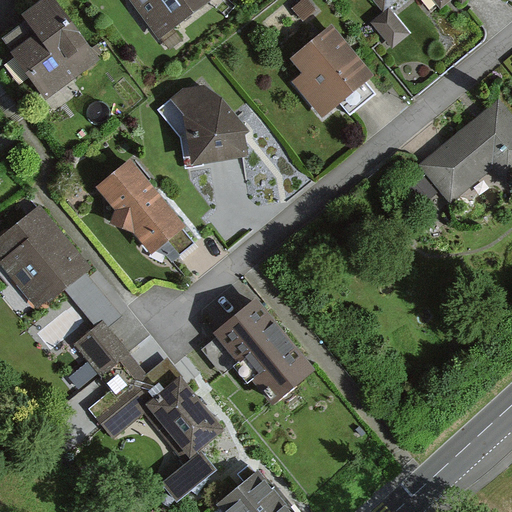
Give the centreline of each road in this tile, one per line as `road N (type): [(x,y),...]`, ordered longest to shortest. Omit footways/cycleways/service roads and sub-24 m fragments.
road 1 (residential): [(511,42),(160,329)]
road 2 (secondary): [(511,411),(400,511)]
